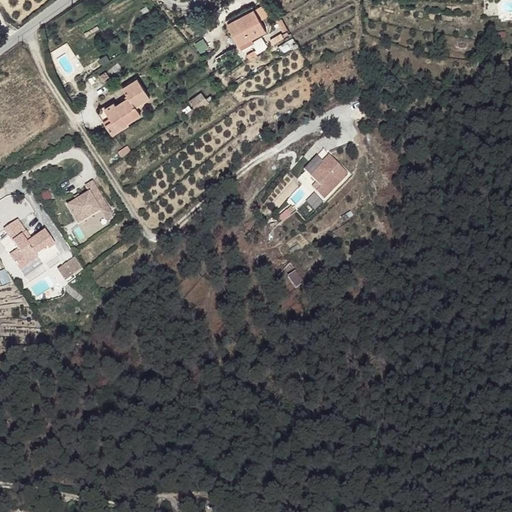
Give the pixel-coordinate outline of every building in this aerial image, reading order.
[(270,15),(264,4),(254,10),(260,20),(270,15)] [(266,31),(260,20),(254,10),(228,24),(239,45),(266,31)] [(272,43),(283,37),(281,33),(270,40),(272,43)] [(241,50),(254,42),(252,39),(239,45),(241,50)] [(257,55),(254,51),(246,55),(249,60),(257,55)] [(123,88),(138,79),(136,76),(121,86),(123,88)] [(128,123),(141,114),(136,107),(150,98),(138,79),(123,88),(129,98),(116,105),(115,103),(101,111),(98,113),(112,135),(129,124),(128,123)] [(188,117),(209,103),(208,101),(213,98),(210,96),(206,99),(202,92),(190,101),(194,107),(186,113),(188,117)] [(101,111),(115,103),(113,101),(100,109),(101,111)] [(122,158),(131,152),(128,147),(118,153),(122,158)] [(325,164),(312,177),(322,188),(318,192),(325,199),(349,175),(329,156),(323,162),(325,164)] [(108,207),(93,182),(85,187),(89,193),(81,198),(76,201),(67,207),(78,225),(99,211),(100,212),(108,207)] [(112,214),(108,207),(100,212),(104,219),(112,214)] [(37,258),(55,245),(45,231),(32,240),(27,243),(22,235),(26,232),(18,220),(4,230),(18,250),(10,256),(20,270),(37,258)] [(32,240),(26,232),(22,235),(27,243),(32,240)] [(25,278),(43,265),(37,258),(20,270),(25,278)] [(82,268),(75,258),(67,264),(74,274),(82,268)] [(74,274),(67,264),(59,269),(66,279),(74,274)] [(303,282),(296,272),(288,277),(296,288),(303,282)]
